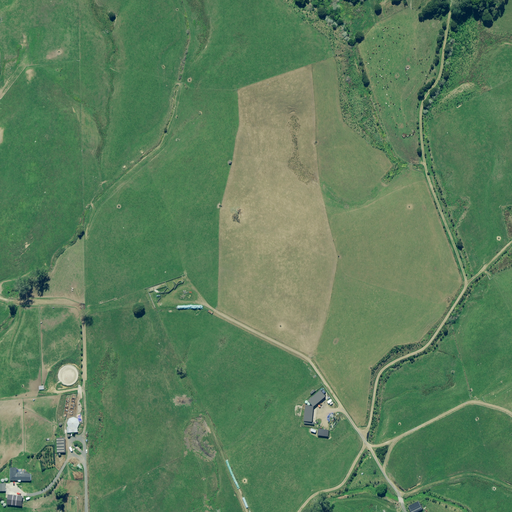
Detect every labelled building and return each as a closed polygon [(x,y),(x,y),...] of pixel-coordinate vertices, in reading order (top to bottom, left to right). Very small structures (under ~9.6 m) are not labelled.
[(316,410),(318,410),(318,406),(315,406),(326,397),(324,394),(326,393),(324,390),(322,392),(320,390),(309,401),(314,406),(306,406),(304,424),(315,424),(316,410)] [(78,419),(74,417),(70,419),(67,424),(68,426),(67,427),(68,433),(78,432),(78,428),(80,424),(78,419)] [(66,438),(57,438),(57,453),(66,453),(66,438)] [(17,468),(11,468),(11,480),(31,481),(32,474),(17,474),(17,468)] [(417,511),(423,509),(419,501),(409,506),(411,511),(417,511)]
